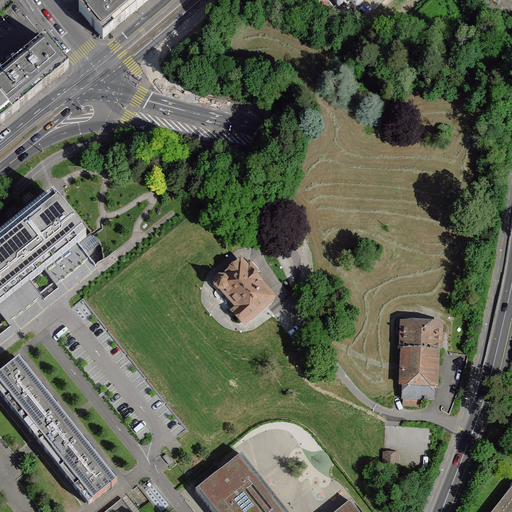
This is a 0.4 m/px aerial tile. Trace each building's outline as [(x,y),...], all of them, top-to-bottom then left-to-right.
[(127,0),(93,0),(80,11),(103,40),(137,11),(127,0)] [(127,0),(137,11),(150,0),(127,0)] [(12,68),(35,97),(69,69),(45,40),(12,68)] [(0,77),(0,99),(13,116),(35,97),(12,68),(0,77)] [(0,126),(13,116),(0,99),(0,126)] [(0,305),(14,294),(30,281),(45,270),(77,244),(87,236),(53,194),(0,236),(0,305)] [(0,345),(42,313),(97,269),(77,244),(45,270),(59,289),(44,300),(30,281),(14,294),(0,305),(0,313),(11,327),(0,335),(0,345)] [(246,269),(241,264),(224,280),(227,283),(227,288),(224,291),(240,309),(236,313),(245,323),(272,298),(251,276),(256,271),(251,266),(246,269)] [(227,288),(227,283),(224,280),(220,280),(217,282),(216,288),(220,291),(224,291),(227,288)] [(398,335),(405,335),(405,325),(413,325),(413,320),(399,319),(398,335)] [(405,335),(404,349),(439,352),(440,327),(413,325),(405,325),(405,335)] [(439,352),(404,349),(402,386),(404,386),(434,388),(437,388),(439,352)] [(118,482),(20,360),(0,376),(0,394),(89,505),(118,482)] [(434,388),(404,386),(404,399),(433,401),(434,388)] [(397,469),(398,455),(384,454),(383,468),(386,468),(385,472),(395,473),(395,469),(397,469)] [(198,494),(212,511),(286,511),(243,458),(198,494)] [(511,511),(511,494),(497,511),(511,511)]
